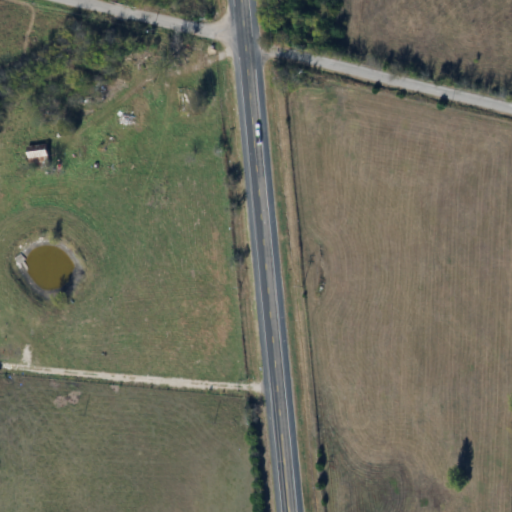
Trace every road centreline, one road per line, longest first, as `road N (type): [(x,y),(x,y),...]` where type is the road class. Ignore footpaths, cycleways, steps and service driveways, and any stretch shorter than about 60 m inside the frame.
road 1 (primary): [(287,511),(239,0)]
road 2 (residential): [(70,0),(511,109)]
